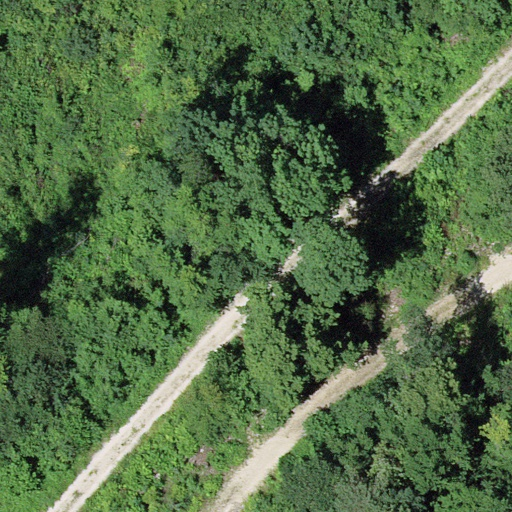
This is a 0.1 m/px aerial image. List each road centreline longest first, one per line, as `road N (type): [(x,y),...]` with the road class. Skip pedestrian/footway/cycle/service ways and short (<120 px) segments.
road 1 (track): [(47,511),(242,295),(511,61)]
road 2 (track): [(229,511),(511,287)]
